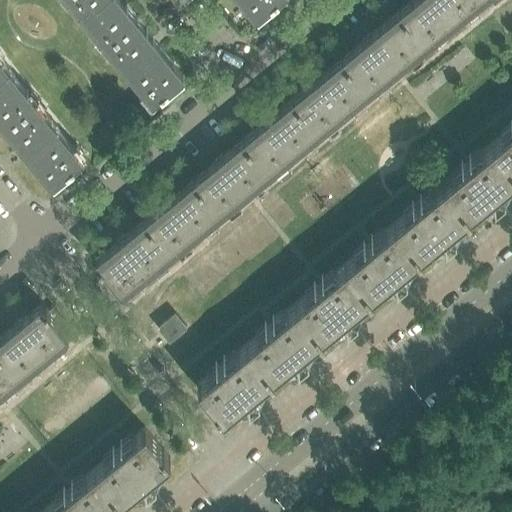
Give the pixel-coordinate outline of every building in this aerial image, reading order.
[(71,0),(105,41),(136,15),(126,3),(125,3),(122,0),(71,0)] [(272,0),(245,0),(257,15),(272,2),(272,3),(273,2),(272,1),(272,0)] [(424,40),(473,0),(410,0),(400,9),(424,40)] [(367,87),(424,40),(400,9),(342,56),(367,87)] [(184,75),(161,47),(145,28),(146,27),(136,15),(105,41),(152,99),(167,87),(168,88),(184,75)] [(35,98),(1,57),(0,55),(0,119),(3,123),(35,98)] [(318,127),(367,87),(342,56),(293,97),(318,127)] [(268,168),(318,127),(293,97),(243,137),(268,168)] [(82,156),(73,144),(35,98),(3,123),(14,136),(15,135),(53,182),(69,169),(68,168),(82,156)] [(511,125),(493,141),(511,163),(511,125)] [(219,208),(268,168),(243,137),(194,177),(219,208)] [(511,176),(511,163),(493,141),(444,181),(468,212),(477,205),(490,195),(489,194),(497,188),(497,189),(511,176)] [(170,248),(219,208),(194,177),(145,217),(170,248)] [(468,212),(444,181),(395,221),(419,252),(441,235),(440,234),(448,228),(448,229),(468,212)] [(121,288),(170,248),(145,217),(96,257),(95,258),(101,265),(97,269),(112,287),(116,284),(121,289),(121,288)] [(419,252),(395,221),(345,262),(370,292),(392,275),(391,274),(399,269),(419,252)] [(370,292),(345,262),(296,302),(321,333),(342,316),(342,315),(349,309),(350,309),(370,292)] [(68,323),(56,309),(53,305),(49,308),(46,304),(46,305),(42,301),(41,301),(41,302),(38,304),(64,335),(68,332),(64,327),(68,323)] [(321,333),(296,302),(247,342),(272,373),(280,366),(293,356),(293,355),(300,349),(301,349),(321,333)] [(18,373),(64,335),(38,304),(0,335),(0,350),(9,361),(18,373)] [(186,325),(175,311),(158,325),(169,339),(186,325)] [(272,373),(247,342),(197,383),(222,414),(223,413),(223,412),(244,396),(244,395),(251,389),(251,390),(264,379),(272,373)] [(0,387),(18,373),(9,361),(0,350),(0,387)] [(166,452),(163,448),(145,426),(95,466),(120,497),(141,480),(148,474),(169,457),(170,457),(166,452)] [(101,511),(120,497),(95,466),(46,507),(50,511),(101,511)]
